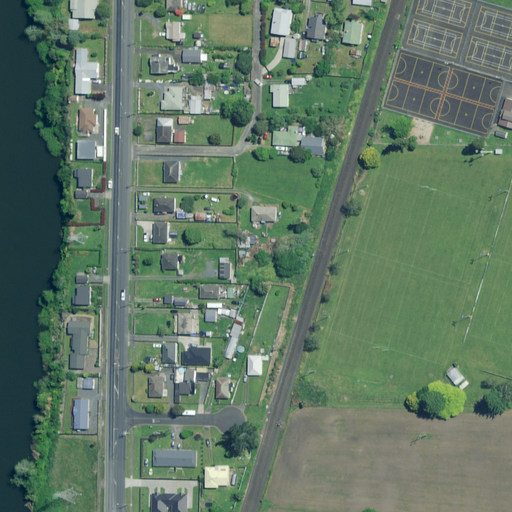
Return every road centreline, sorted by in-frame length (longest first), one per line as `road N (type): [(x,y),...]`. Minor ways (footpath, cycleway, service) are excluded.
road 1 (residential): [(121,149),(226,151),(247,140),(257,0)]
road 2 (secondary): [(115,417),(121,149)]
road 3 (secondary): [(121,149),(123,0)]
